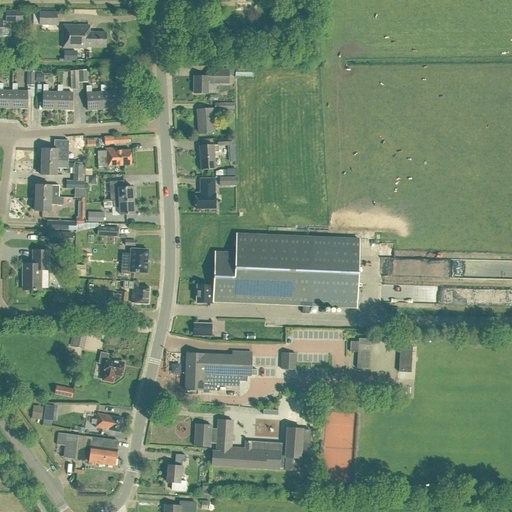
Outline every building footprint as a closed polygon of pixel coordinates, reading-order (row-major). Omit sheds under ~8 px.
[(5,22),(21,22),(21,11),(5,11),(5,22)] [(39,13),(39,25),(56,25),(56,13),(39,13)] [(1,19),(0,19),(0,37),(2,37),(10,37),(10,29),(1,29),(1,19)] [(89,26),(63,26),(62,49),(86,49),(86,47),(106,48),(106,33),(89,32),(89,26)] [(294,51),(308,53),(309,43),(294,41),(294,51)] [(13,49),(14,58),(28,57),(28,48),(13,49)] [(235,78),(251,78),(252,68),(235,68),(235,78)] [(87,83),(87,70),(78,71),(78,83),(87,83)] [(194,77),(193,94),(207,94),(207,83),(228,84),(228,70),(207,70),(207,77),(194,77)] [(34,72),(27,71),(26,86),(34,86),(34,72)] [(78,89),(78,71),(70,71),(71,89),(78,89)] [(12,91),(2,90),(2,83),(0,83),(0,107),(12,108),(12,91)] [(12,84),(12,91),(12,108),(26,109),(27,91),(17,91),(17,84),(12,84)] [(48,85),(43,85),(42,109),(57,110),(57,92),(48,92),(48,85)] [(57,92),(57,110),(72,110),(72,93),(62,93),(62,85),(57,85),(57,92)] [(102,110),(117,109),(116,92),(105,92),(105,85),(100,85),(101,93),(102,110)] [(101,93),(91,93),(91,86),(86,86),(87,111),(102,110),(101,93)] [(212,109),(196,110),(198,134),(214,133),(212,109)] [(228,146),(228,162),(236,162),(235,138),(217,139),(217,146),(228,146)] [(41,149),(41,162),(57,163),(57,161),(57,154),(65,154),(65,144),(57,144),(57,150),(41,149)] [(217,145),(214,145),(199,146),(200,170),(215,169),(214,153),(217,153),(217,145)] [(131,165),(130,150),(113,151),(112,148),(104,149),(104,151),(96,151),(97,171),(106,171),(106,167),(131,165)] [(41,162),(40,175),(57,176),(57,168),(68,169),(68,161),(57,161),(57,163),(41,162)] [(84,182),(84,165),(73,165),(73,182),(84,182)] [(219,177),(219,186),(236,186),(236,177),(219,177)] [(200,194),(195,194),(195,209),(215,209),(215,194),(214,194),(214,179),(199,179),(200,194)] [(84,189),(84,182),(73,182),(66,181),(66,189),(84,189)] [(133,201),(132,187),(124,188),(124,181),(109,182),(110,201),(118,201),(118,202),(133,201)] [(35,185),(35,198),(51,199),(51,197),(51,190),(58,190),(58,185),(52,184),(51,186),(35,185)] [(51,199),(35,198),(34,211),(50,212),(50,205),(62,205),(63,197),(51,197),(51,199)] [(79,219),(84,219),(84,198),(76,198),(76,202),(79,202),(79,219)] [(134,214),(133,201),(118,202),(119,215),(134,214)] [(87,213),(87,222),(104,223),(104,213),(87,213)] [(104,215),(104,224),(115,223),(115,215),(104,215)] [(71,222),(48,221),(48,229),(71,230),(71,222)] [(97,236),(117,236),(118,228),(98,227),(97,236)] [(72,245),(73,233),(56,232),(56,244),(72,245)] [(356,308),(358,265),(359,243),(312,240),(312,238),(236,235),(235,254),(215,253),(213,284),(209,283),(209,286),(197,285),(196,303),(209,303),(213,303),(213,302),(309,306),(356,308)] [(80,265),(87,265),(88,249),(80,249),(80,265)] [(131,249),(130,254),(122,253),(120,273),(129,274),(130,272),(146,273),(148,250),(131,249)] [(33,264),(23,264),(22,290),(40,290),(40,270),(47,270),(47,251),(33,251),(33,264)] [(379,258),(380,272),(393,271),(392,257),(379,258)] [(400,258),(399,275),(408,275),(408,258),(400,258)] [(511,275),(511,260),(460,260),(460,267),(453,266),(453,275),(511,275)] [(75,276),(85,276),(86,265),(76,265),(75,276)] [(132,281),(132,282),(123,282),(123,289),(132,289),(131,303),(147,304),(149,287),(137,286),(138,281),(132,281)] [(406,299),(406,291),(388,292),(387,284),(377,284),(377,300),(406,299)] [(120,292),(119,305),(119,307),(126,308),(127,293),(120,292)] [(193,324),(193,336),(211,336),(211,324),(193,324)] [(83,349),(85,342),(88,330),(74,327),(69,346),(83,349)] [(350,342),(349,352),(350,352),(357,352),(356,368),(368,369),(369,345),(370,339),(358,338),(358,342),(350,342)] [(412,347),(400,346),(398,372),(410,373),(412,347)] [(232,355),(186,354),(185,390),(214,391),(214,386),(239,387),(239,381),(245,381),(245,375),(250,375),(251,352),(232,351),(232,355)] [(114,360),(107,359),(108,354),(101,353),(98,364),(105,365),(102,380),(112,382),(114,374),(121,376),(124,363),(114,361),(114,360)] [(280,369),(295,370),(296,354),(281,353),(280,369)] [(56,386),(54,395),(72,398),(74,390),(56,386)] [(119,433),(122,418),(97,413),(94,428),(119,433)] [(84,431),(86,422),(71,419),(69,428),(84,431)] [(211,426),(195,425),(194,446),(210,447),(210,443),(216,444),(215,452),(212,451),(211,466),(279,470),(279,469),(284,469),(284,471),(307,472),(307,459),(308,459),(310,430),(302,430),(302,429),(286,428),(285,447),(281,447),(281,444),(245,442),(244,449),(231,448),(232,421),(217,420),(217,429),(211,429),(211,426)] [(65,434),(65,440),(62,458),(74,460),(74,461),(114,466),(116,450),(113,449),(114,440),(65,434)] [(168,466),(166,482),(172,483),(172,490),(185,491),(186,482),(179,481),(180,474),(181,475),(182,467),(180,466),(181,461),(185,461),(186,455),(175,455),(174,466),(168,466)] [(69,473),(70,464),(59,463),(58,472),(69,473)] [(202,483),(202,497),(210,498),(211,484),(202,483)]
